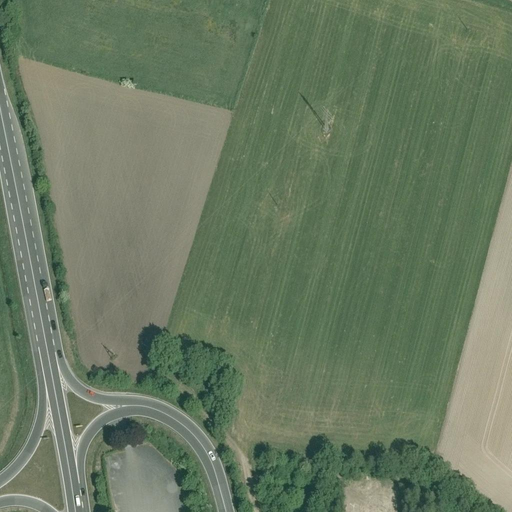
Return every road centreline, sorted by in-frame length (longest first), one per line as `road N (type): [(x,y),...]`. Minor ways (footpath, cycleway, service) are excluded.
road 1 (primary): [(42,320),(0,107)]
road 2 (primary): [(75,511),(42,320)]
road 3 (primary): [(42,320),(41,419),(29,450),(0,482)]
road 4 (primary): [(136,406),(163,412),(195,436),(225,511)]
road 5 (primary): [(136,406),(75,387),(42,320)]
road 6 (primary): [(83,511),(80,446),(102,419),(136,406)]
